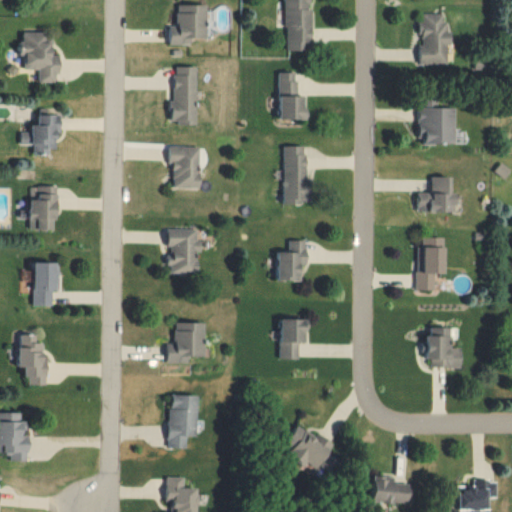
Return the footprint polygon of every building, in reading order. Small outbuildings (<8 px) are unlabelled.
[(284,0),(284,30),(288,30),(288,54),(307,54),(307,50),(312,50),(312,12),(308,12),(308,0),(284,0)] [(177,7),(177,15),(174,15),(175,28),(167,28),(167,47),(189,47),(189,39),(207,39),(206,6),(177,7)] [(423,16),(442,16),(442,24),(447,25),(447,32),(449,32),(449,47),(445,47),(445,67),(418,67),(418,47),(422,47),(422,35),(418,35),(418,24),(422,24),(423,16)] [(54,84),(54,77),(58,77),(58,57),(50,57),(50,34),(22,34),(22,44),(18,44),(18,58),(24,58),(23,73),(38,73),(38,84),(54,84)] [(175,69),(195,69),(195,127),(176,127),(176,122),(169,122),(169,103),(173,103),(173,77),(175,77),(175,69)] [(278,76),(278,123),(303,123),(303,112),(307,112),(307,98),(295,99),(295,83),(292,83),(292,75),(278,76)] [(420,99),(420,108),(416,108),(416,136),(421,136),(421,146),(439,146),(439,144),(454,144),(454,109),(435,109),(435,99),(420,99)] [(38,119),(38,128),(30,128),(30,136),(22,137),(22,146),(33,145),(33,156),(47,156),(47,151),(55,151),(55,135),(61,135),(60,118),(38,119)] [(168,148),(199,149),(199,168),(195,168),(195,174),(200,174),(199,190),(175,189),(175,182),(173,182),(173,172),(170,172),(171,167),(168,167),(168,148)] [(282,149),(282,207),(301,207),(301,202),(305,202),(305,157),(302,157),(302,149),(282,149)] [(430,179),(447,179),(447,195),(454,195),(454,213),(416,214),(416,194),(430,194),(430,179)] [(52,232),(28,232),(28,201),(38,201),(38,189),(55,188),(55,195),(58,195),(58,211),(52,211),(52,232)] [(167,231),(195,232),(195,242),(199,242),(199,253),(196,253),(196,256),(192,256),(192,260),(196,260),(196,276),(171,276),(171,269),(166,269),(166,259),(171,259),(171,249),(166,249),(167,231)] [(421,239),(420,274),(415,274),(415,292),(434,292),(434,275),(442,275),(442,240),(421,239)] [(288,243),(288,254),(277,254),(277,283),(301,283),(301,266),(307,266),(307,251),(304,251),(304,243),(288,243)] [(32,265),(58,265),(58,291),(51,291),(51,309),(31,308),(32,265)] [(278,321),(278,361),(296,361),(296,343),(306,343),(306,321),(278,321)] [(176,324),(203,324),(203,357),(186,357),(186,364),(166,364),(166,345),(172,345),(172,333),(176,333),(176,324)] [(429,329),(448,329),(449,351),(458,351),(458,369),(429,369),(429,361),(423,361),(423,337),(429,337),(429,329)] [(20,337),(20,349),(16,349),(16,369),(21,369),(21,378),(27,378),(27,388),(46,388),(46,362),(40,362),(40,346),(35,346),(35,338),(20,337)] [(171,397),(197,399),(194,438),(186,437),(185,451),(166,450),(168,411),(170,411),(171,397)] [(0,414),(0,449),(1,449),(1,455),(6,455),(6,459),(11,459),(10,464),(27,464),(27,438),(18,438),(18,431),(26,431),(26,425),(21,425),(21,415),(0,414)] [(294,427),(313,441),(316,438),(330,448),(312,471),(304,465),(300,470),(284,458),(288,452),(280,446),(294,427)] [(369,478),(367,505),(391,507),(391,505),(406,506),(408,487),(393,486),(394,480),(369,478)] [(166,480),(165,502),(171,502),(170,510),(174,510),(174,511),(195,511),(196,491),(183,490),(184,480),(166,480)] [(494,485),(489,485),(489,482),(473,482),(473,489),(454,489),(454,511),(484,511),(484,501),(494,501),(494,485)]
